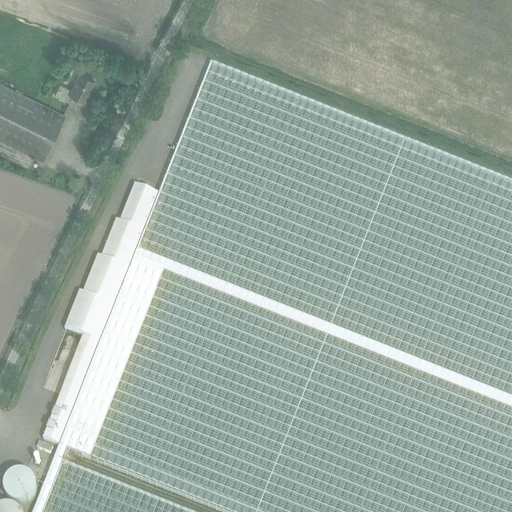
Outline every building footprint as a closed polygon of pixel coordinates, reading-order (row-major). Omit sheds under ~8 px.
[(84,339),(44,441),(60,448),(68,451),(222,511),(511,511),(511,184),(212,66),(160,196),(135,187),(121,224),(117,222),(111,237),(102,260),(99,258),(84,295),(80,294),(65,332),(84,339)] [(60,84),(55,95),(70,103),(73,96),(85,102),(95,81),(79,74),(71,90),(60,84)] [(0,140),(7,144),(43,161),(65,116),(0,84),(0,140)] [(37,449),(51,454),(53,449),(39,443),(37,449)] [(187,511),(63,463),(68,451),(60,448),(34,511),(187,511)] [(22,474),(21,474),(19,474),(18,474),(17,475),(15,475),(14,476),(13,476),(12,477),(10,478),(9,479),(8,480),(8,481),(7,483),(6,484),(6,485),(5,487),(5,488),(5,489),(5,491),(5,492),(5,494),(5,495),(6,496),(6,498),(7,499),(8,500),(9,501),(10,502),(11,503),(12,504),(13,505),(14,506),(16,506),(17,507),(19,507),(20,507),(21,507),(23,507),(24,507),(26,507),(27,506),(28,506),(30,505),(31,504),(32,503),(33,502),(34,501),(35,500),(36,499),(36,498),(37,496),(37,495),(38,493),(38,492),(38,491),(38,489),(38,488),(37,486),(37,485),(36,483),(36,482),(35,481),(34,480),(33,479),(32,478),(31,477),(29,476),(28,475),(27,475),(25,475),(24,474),(22,474)]
